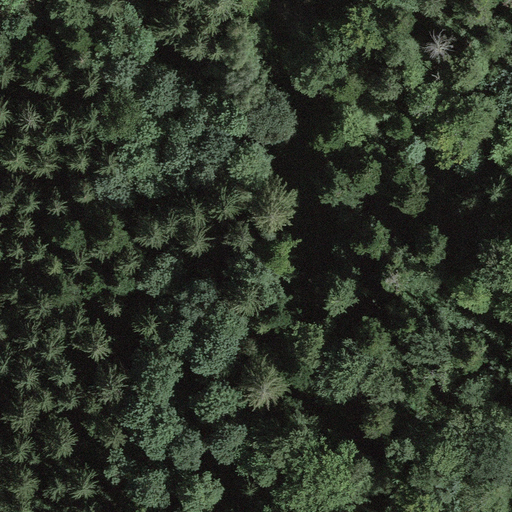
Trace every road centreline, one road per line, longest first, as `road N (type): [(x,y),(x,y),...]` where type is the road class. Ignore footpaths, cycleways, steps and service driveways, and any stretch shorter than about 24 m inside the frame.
road 1 (track): [(222,511),(306,265),(312,223)]
road 2 (track): [(312,223),(326,119),(307,44),(275,0)]
